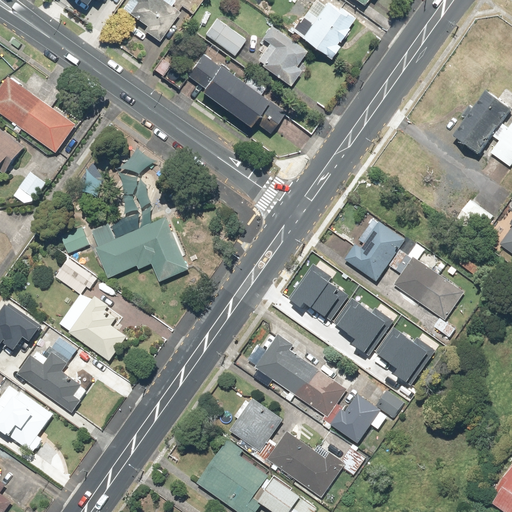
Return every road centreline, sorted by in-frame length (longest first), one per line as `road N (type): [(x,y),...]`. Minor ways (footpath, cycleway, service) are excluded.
road 1 (secondary): [(83,511),(296,213)]
road 2 (tertiary): [(296,213),(0,3)]
road 3 (secondary): [(296,213),(448,0)]
